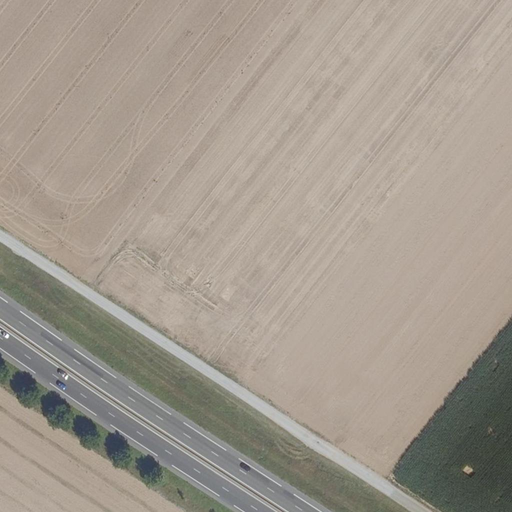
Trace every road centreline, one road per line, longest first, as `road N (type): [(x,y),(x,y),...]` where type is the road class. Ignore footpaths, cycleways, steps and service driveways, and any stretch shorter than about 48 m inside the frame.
road 1 (trunk): [(305,511),(0,308)]
road 2 (trunk): [(0,337),(261,511)]
